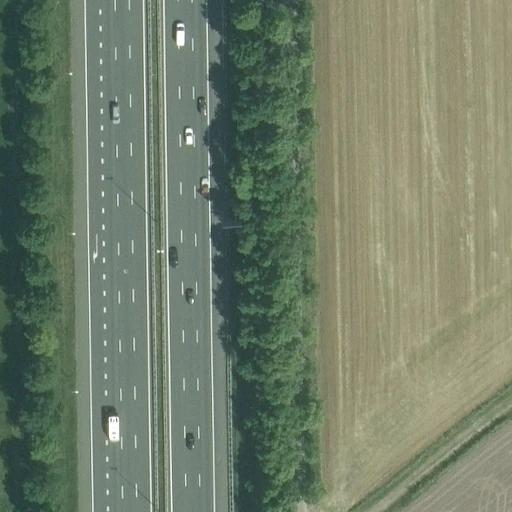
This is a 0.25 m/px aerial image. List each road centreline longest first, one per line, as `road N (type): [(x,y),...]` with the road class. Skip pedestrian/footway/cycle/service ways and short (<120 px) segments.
road 1 (motorway): [(195,511),(184,0)]
road 2 (unclassified): [(298,511),(288,0)]
road 3 (motorway): [(120,0),(130,511)]
road 4 (track): [(376,511),(511,409)]
